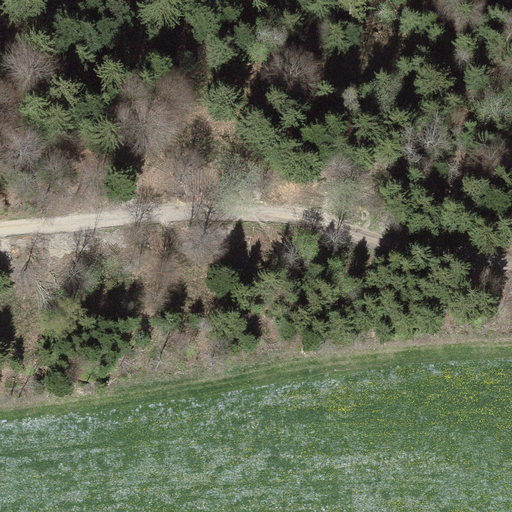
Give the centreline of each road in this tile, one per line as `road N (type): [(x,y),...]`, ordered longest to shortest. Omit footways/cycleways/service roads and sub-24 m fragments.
road 1 (track): [(0,229),(257,210),(511,265)]
road 2 (track): [(511,120),(295,214)]
